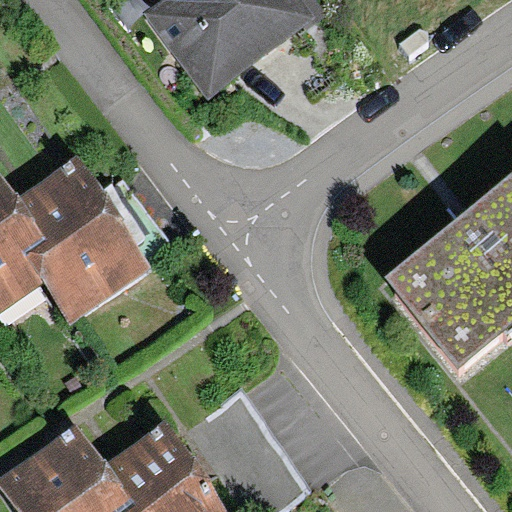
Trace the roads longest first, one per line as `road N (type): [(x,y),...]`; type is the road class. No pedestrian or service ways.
road 1 (residential): [(453,511),(230,238)]
road 2 (residential): [(511,35),(230,238)]
road 3 (residential): [(230,238),(44,0)]
